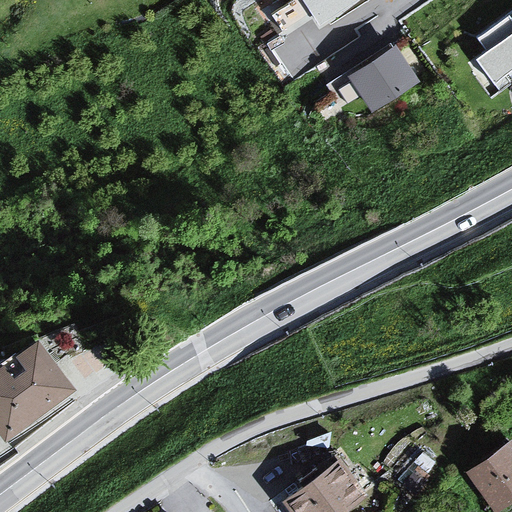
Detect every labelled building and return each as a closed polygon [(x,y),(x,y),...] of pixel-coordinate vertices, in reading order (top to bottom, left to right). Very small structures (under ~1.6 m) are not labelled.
[(359,0),(303,0),(321,26),(359,0)] [(511,18),(509,14),(477,37),(488,51),(478,59),(496,85),(511,73),(511,18)] [(420,81),(396,45),(348,76),(372,113),(420,81)] [(0,428),(6,436),(73,390),(43,346),(0,375),(0,428)] [(511,439),(510,436),(465,466),(493,509),(511,496),(511,439)] [(338,455),(280,495),(292,511),(340,511),(366,495),(338,455)]
